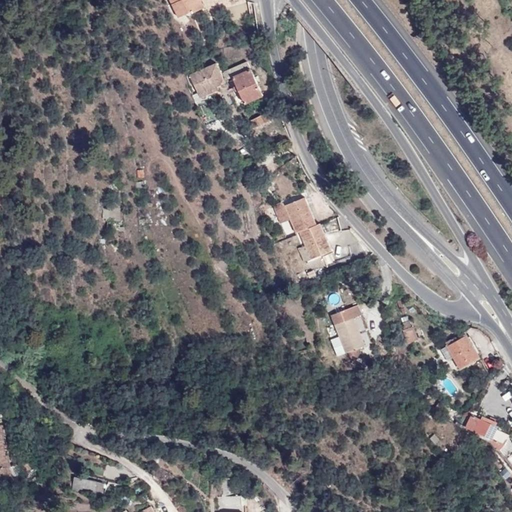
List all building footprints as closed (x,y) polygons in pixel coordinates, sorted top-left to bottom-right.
[(200,0),(169,0),(178,17),(192,11),(193,13),(204,7),(200,0)] [(221,74),(224,81),(232,77),(245,104),(263,96),(247,62),(221,74)] [(225,82),(224,81),(221,74),(216,63),(189,77),(198,96),(217,87),(225,82)] [(218,90),(217,87),(198,96),(200,99),(218,90)] [(268,112),(252,120),(256,127),(271,119),(268,112)] [(305,197),(285,205),(290,219),(296,232),(299,231),(316,224),(305,197)] [(285,205),(278,208),(283,222),(290,219),(285,205)] [(120,209),(109,208),(108,220),(119,221),(120,209)] [(316,224),(299,231),(311,259),(331,251),(319,223),(316,224)] [(337,357),(348,352),(360,348),(365,346),(354,318),(362,315),(358,305),(330,316),(339,337),(331,340),(337,357)] [(466,336),(448,347),(460,367),(478,356),(466,336)] [(360,348),(348,352),(351,361),(363,357),(360,348)] [(382,369),(377,377),(387,382),(391,374),(382,369)] [(440,401),(434,408),(441,413),(447,406),(440,401)] [(482,415),(480,420),(495,426),(496,422),(482,415)] [(474,432),(473,435),(489,441),(495,426),(480,420),(476,418),(471,430),(474,432)] [(0,425),(0,424),(0,478),(2,479),(5,478),(6,475),(4,469),(10,468),(3,425),(0,425)] [(84,491),(87,479),(77,477),(74,489),(84,491)] [(97,481),(87,479),(84,491),(95,493),(97,481)] [(228,496),(229,511),(237,511),(243,511),(242,495),(228,496)]
